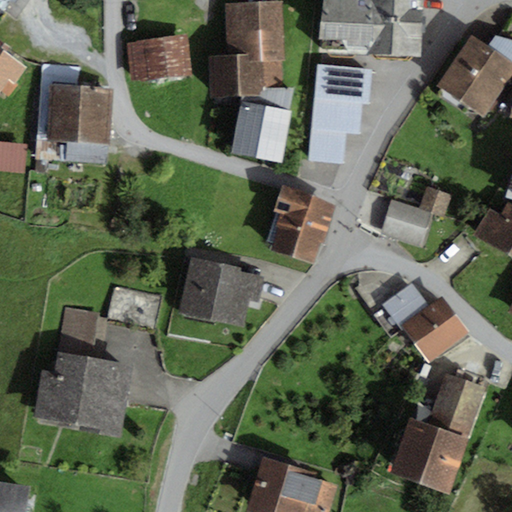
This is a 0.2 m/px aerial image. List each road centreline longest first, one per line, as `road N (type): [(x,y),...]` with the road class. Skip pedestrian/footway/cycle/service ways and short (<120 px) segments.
road 1 (residential): [(111,0),(123,106),(139,134),(350,202)]
road 2 (unclassified): [(171,511),(189,441),(209,405),(320,279),(336,249)]
road 3 (unclassified): [(350,202),(419,75),(483,0)]
road 4 (residential): [(336,249),(421,274),(511,351)]
road 5 (unknown): [(209,405),(177,391),(98,323)]
